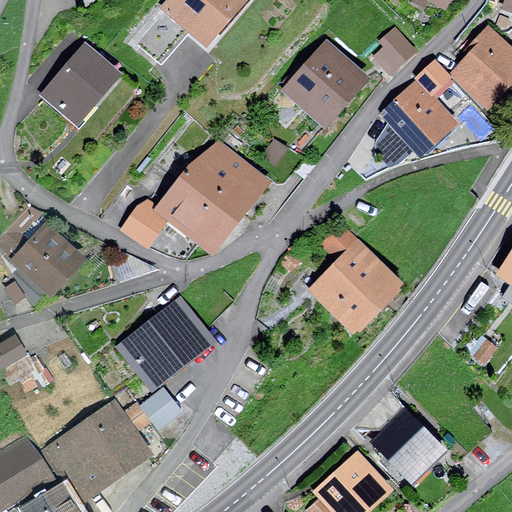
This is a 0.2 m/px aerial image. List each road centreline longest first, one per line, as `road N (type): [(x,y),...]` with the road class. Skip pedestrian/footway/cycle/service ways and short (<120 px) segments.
road 1 (primary): [(222,511),(366,379),(511,183)]
road 2 (residential): [(32,0),(5,139),(13,178),(187,272)]
road 3 (residential): [(275,233),(206,406),(127,511)]
road 4 (residential): [(478,0),(393,86),(275,233)]
road 5 (residential): [(0,326),(187,272)]
